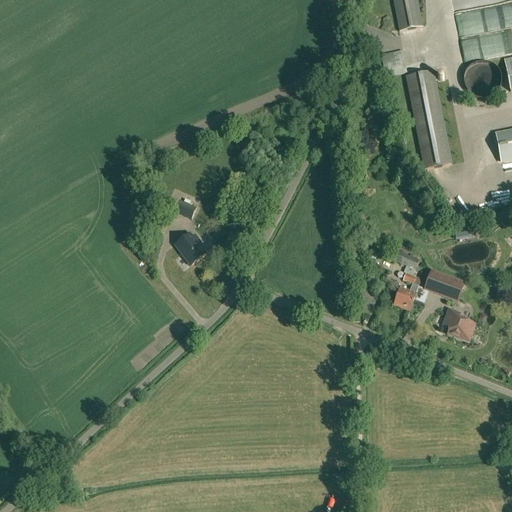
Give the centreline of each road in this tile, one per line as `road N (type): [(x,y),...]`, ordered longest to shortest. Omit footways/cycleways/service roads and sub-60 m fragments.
road 1 (unclassified): [(3,511),(241,286)]
road 2 (unclassified): [(241,286),(340,94),(352,49),(349,0)]
road 3 (unclassified): [(511,395),(241,286)]
